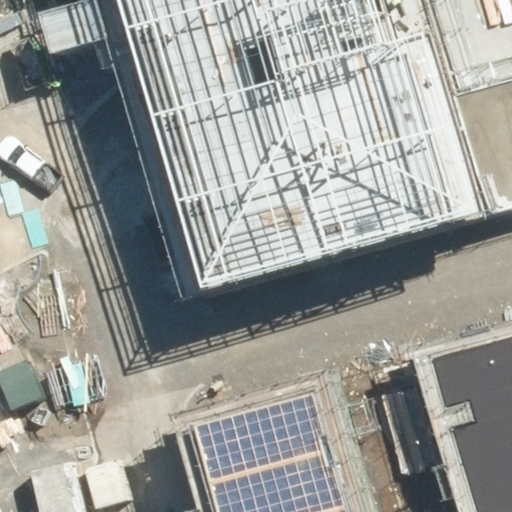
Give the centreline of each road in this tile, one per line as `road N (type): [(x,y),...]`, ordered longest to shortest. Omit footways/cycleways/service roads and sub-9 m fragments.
road 1 (residential): [(114,381),(511,272)]
road 2 (residential): [(108,80),(67,119),(52,159),(114,381)]
road 3 (residential): [(114,381),(150,511)]
